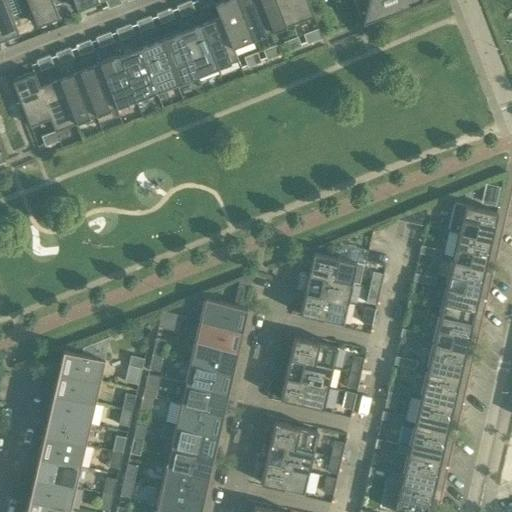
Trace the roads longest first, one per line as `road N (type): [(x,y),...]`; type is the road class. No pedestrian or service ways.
road 1 (residential): [(474,511),(511,333)]
road 2 (residential): [(0,500),(28,375)]
road 3 (residential): [(511,114),(464,0)]
